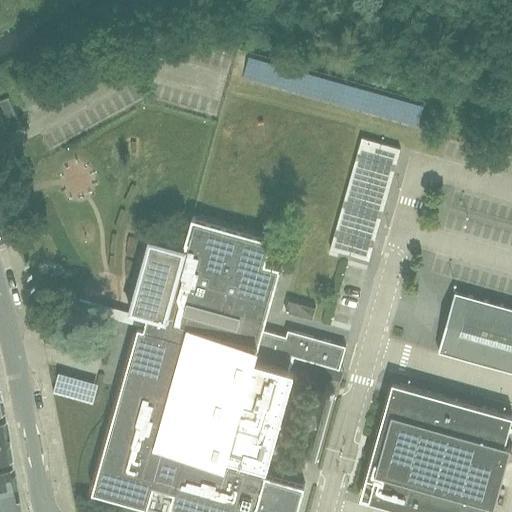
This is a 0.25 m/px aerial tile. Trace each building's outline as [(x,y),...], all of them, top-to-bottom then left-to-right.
[(427,131),(434,105),(258,58),(251,84),(427,131)] [(17,119),(9,96),(0,99),(0,100),(8,122),(17,119)] [(362,137),(330,249),(369,260),(401,148),(362,137)] [(139,326),(93,491),(148,506),(154,486),(175,492),(171,506),(192,511),(296,511),(305,483),(266,472),(295,370),(290,368),(293,356),(339,369),(346,345),(288,329),(286,336),(264,330),(281,267),(266,263),(272,240),(192,217),(184,247),(149,237),(129,311),(147,316),(144,327),(139,326)] [(511,306),(455,291),(439,350),(511,370),(511,306)] [(289,299),(286,311),(313,318),(316,307),(289,299)] [(414,511),(486,511),(489,502),(495,504),(511,444),(506,442),(511,420),(511,413),(393,381),(360,497),(414,511)] [(0,460),(11,459),(8,440),(0,441),(0,460)] [(0,491),(15,489),(11,467),(0,468),(0,491)] [(0,511),(5,511),(18,510),(15,489),(0,491),(0,511)]
